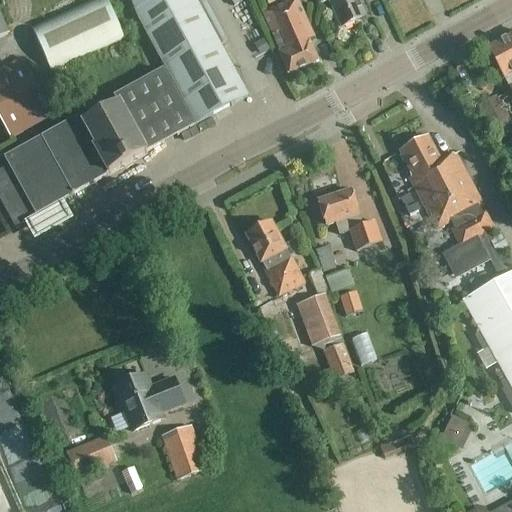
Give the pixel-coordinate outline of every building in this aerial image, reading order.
[(124,39),(106,0),(92,0),(31,28),(51,72),(124,39)] [(195,0),(130,0),(139,20),(138,20),(197,127),(249,98),(195,0)] [(356,0),(312,0),(316,7),(327,2),(340,30),(366,19),(356,0)] [(288,77),(318,63),(309,43),(315,40),(296,1),(263,16),(280,54),(278,55),(288,77)] [(0,39),(8,36),(0,17),(0,39)] [(511,37),(488,50),(511,94),(511,37)] [(253,46),(259,57),(269,51),(263,40),(253,46)] [(52,117),(20,59),(0,70),(0,121),(10,140),(52,117)] [(91,110),(95,117),(83,124),(80,118),(5,160),(10,168),(0,173),(0,200),(15,228),(25,222),(64,201),(147,155),(195,129),(162,71),(117,96),(121,103),(105,112),(101,105),(91,110)] [(511,124),(497,97),(477,107),(491,134),(511,124)] [(248,128),(258,122),(248,105),(238,111),(248,128)] [(461,249),(447,257),(458,276),(490,259),(499,275),(490,281),(493,286),(463,303),(507,381),(501,384),(505,391),(503,392),(511,408),(511,274),(490,235),(495,232),(485,213),(482,215),(479,209),(483,206),(454,155),(441,163),(428,139),(400,154),(413,178),(409,180),(436,231),(450,223),(454,229),(451,231),(461,249)] [(364,229),(352,192),(318,203),(326,229),(335,226),(340,239),(351,235),(357,255),(384,247),(377,224),(364,229)] [(408,210),(414,207),(408,196),(400,200),(404,209),(407,208),(408,210)] [(32,235),(36,241),(74,220),(71,214),(64,201),(25,222),(32,235)] [(409,218),(420,212),(416,205),(414,207),(408,210),(407,208),(404,209),(409,218)] [(271,223),(246,237),(261,265),(262,264),(266,272),(265,272),(279,298),(305,284),(291,258),(289,259),(285,251),(286,251),(271,223)] [(426,242),(430,254),(444,250),(440,238),(426,242)] [(324,281),(329,296),(352,287),(346,273),(324,281)] [(338,299),(344,318),(361,313),(355,294),(338,299)] [(339,338),(323,297),(295,308),(310,349),(339,338)] [(483,353),(490,349),(481,333),(474,337),(483,353)] [(352,376),(341,347),(322,354),(333,383),(352,376)] [(386,396),(413,385),(399,350),(372,361),(386,396)] [(137,433),(165,422),(162,415),(184,407),(174,382),(153,391),(148,377),(120,388),(137,433)] [(450,419),(443,435),(439,441),(460,451),(471,429),(450,419)] [(163,439),(180,482),(208,471),(192,428),(163,439)] [(106,437),(66,454),(77,479),(117,462),(106,437)] [(410,437),(379,449),(384,462),(415,450),(410,437)] [(115,473),(121,496),(135,492),(129,469),(115,473)]
